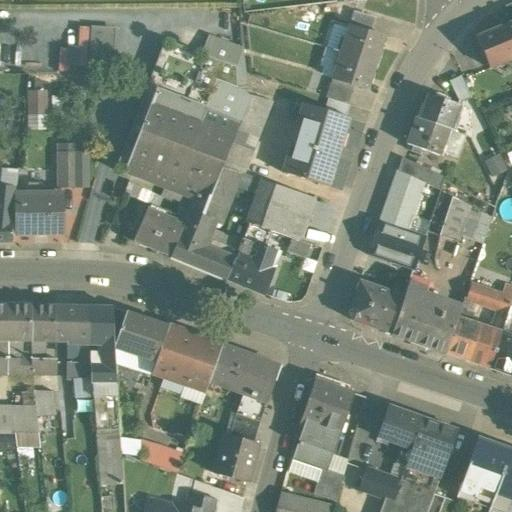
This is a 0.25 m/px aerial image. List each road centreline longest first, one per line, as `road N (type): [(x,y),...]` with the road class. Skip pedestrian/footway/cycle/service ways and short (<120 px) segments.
road 1 (residential): [(317,340),(397,91),(448,10)]
road 2 (residential): [(0,276),(139,286),(317,340)]
road 3 (residential): [(317,340),(511,407)]
road 4 (residential): [(257,511),(294,374),(317,340)]
